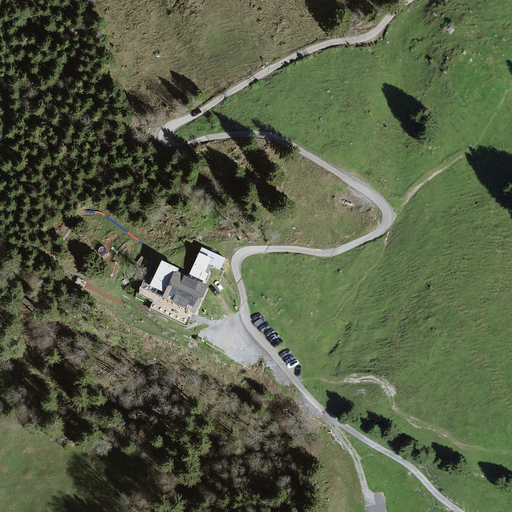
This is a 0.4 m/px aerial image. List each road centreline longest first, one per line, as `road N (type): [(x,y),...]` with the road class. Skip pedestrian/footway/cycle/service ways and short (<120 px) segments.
road 1 (unclassified): [(410,0),(363,39),(274,65),(167,132),(175,144),(255,133),(276,138),(386,209),(378,233),(342,249),(237,255),(250,320)]
road 2 (track): [(280,364),(323,413),(407,465),(460,511)]
